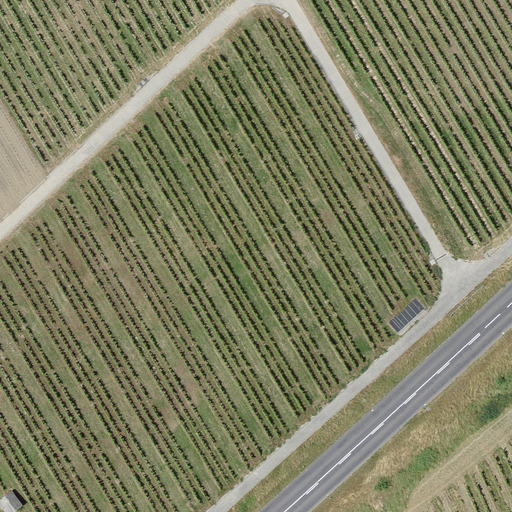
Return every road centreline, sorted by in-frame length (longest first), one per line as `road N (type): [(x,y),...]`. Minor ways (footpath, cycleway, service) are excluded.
road 1 (track): [(511,235),(187,511)]
road 2 (track): [(0,230),(243,0)]
road 3 (track): [(458,281),(287,0)]
road 4 (secondary): [(294,511),(511,307)]
